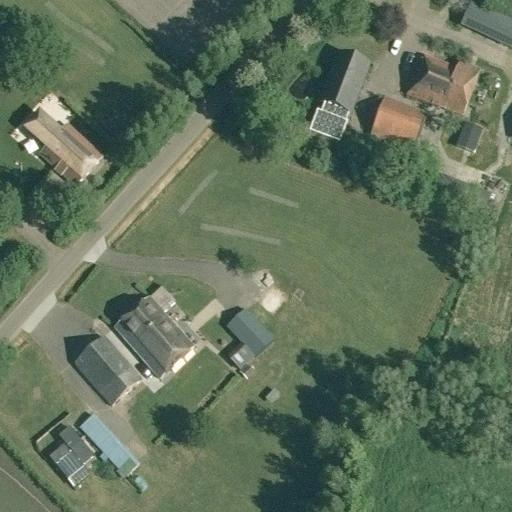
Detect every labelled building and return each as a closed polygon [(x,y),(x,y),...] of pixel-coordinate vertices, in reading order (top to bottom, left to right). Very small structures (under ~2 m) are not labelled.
[(511,48),(511,44),(511,20),(471,4),(460,28),(483,37),(484,34),(490,37),(490,39),(511,48)] [(349,113),(351,114),(369,66),(339,55),(321,102),(325,103),(321,113),(317,111),(309,132),(339,144),(347,123),(346,122),(349,113)] [(463,116),(480,71),(459,63),(457,68),(424,55),(407,95),(463,116)] [(413,152),(428,115),(385,98),(371,136),(413,152)] [(101,161),(40,107),(39,107),(16,132),(76,188),(101,161)] [(471,151),(478,134),(463,128),(456,145),(471,151)] [(483,220),(491,195),(438,176),(430,200),(483,220)] [(166,285),(154,295),(166,311),(179,301),(166,285)] [(169,322),(149,298),(115,327),(141,357),(161,338),(156,334),(169,322)] [(228,327),(273,376),(290,359),(245,311),(228,327)] [(194,350),(170,322),(156,334),(161,338),(141,357),(160,379),(194,350)] [(113,406),(142,380),(104,337),(75,363),(113,406)] [(123,472),(136,460),(94,416),(81,428),(123,472)] [(100,459),(75,434),(65,444),(70,448),(55,463),(74,484),(100,459)]
